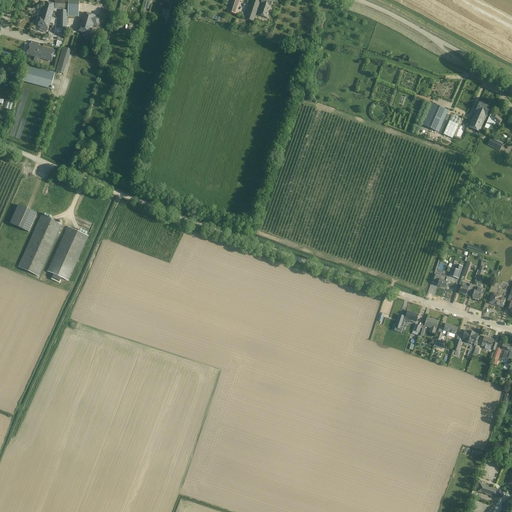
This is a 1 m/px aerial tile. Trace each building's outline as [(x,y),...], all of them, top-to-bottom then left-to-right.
[(142,13),(145,14),(146,9),(149,10),(151,0),(146,0),(146,1),(146,0),(144,4),(145,5),(142,13)] [(239,0),(229,0),(226,11),(234,14),(239,0)] [(260,0),(252,0),(251,4),(249,4),(248,9),(244,19),(253,22),(260,0)] [(273,2),(266,0),(262,0),(257,15),(267,19),(273,2)] [(68,10),(69,1),(66,1),(54,1),(54,5),(44,3),(38,27),(41,27),(40,31),(47,33),(48,29),(48,30),(50,23),(54,24),(55,18),(52,17),(54,9),(68,10)] [(79,2),(69,1),(68,10),(68,17),(79,17),(79,2)] [(68,11),(58,11),(57,29),(66,29),(66,25),(66,24),(67,24),(67,20),(68,11)] [(100,17),(84,13),(79,32),(90,35),(93,26),(97,27),(100,17)] [(137,26),(129,24),(128,31),(135,33),(137,26)] [(39,47),(40,44),(31,42),(30,45),(27,55),(35,57),(34,61),(39,62),(40,59),(52,62),(55,52),(39,47)] [(69,55),(62,52),(56,72),(63,74),(69,55)] [(55,75),(28,67),(24,82),(51,89),(55,75)] [(490,107),(479,103),(468,128),(479,133),(490,107)] [(448,111),(433,104),(423,126),(439,133),(448,111)] [(452,115),(443,135),(452,139),(461,119),(452,115)] [(495,117),(492,115),(489,118),(498,125),(502,121),(497,116),(495,117)] [(490,139),(487,145),(499,151),(503,145),(502,145),(490,139)] [(37,213),(18,205),(10,224),(29,232),(37,213)] [(62,225),(41,216),(18,267),(39,276),(62,225)] [(88,237),(67,228),(48,271),(68,281),(88,237)] [(452,268),(449,276),(458,279),(463,267),(457,265),(455,270),(452,268)] [(485,268),(480,266),(479,271),(478,271),(476,278),(481,280),(484,273),(483,272),(485,268)] [(436,274),(433,283),(438,285),(438,286),(445,288),(447,283),(448,279),(436,274)] [(461,288),(459,293),(466,295),(468,292),(471,293),(473,288),(473,286),(463,282),(461,288)] [(485,290),(477,288),(475,292),(474,292),(472,297),(480,300),(482,294),(484,294),(485,290)] [(501,296),(492,293),(489,303),(493,304),(493,303),(495,304),(494,305),(502,307),(505,300),(500,298),(501,296)] [(399,315),(395,328),(400,329),(402,330),(405,322),(409,323),(409,320),(416,323),(418,315),(414,314),(413,314),(407,312),(405,318),(404,317),(399,315)] [(432,321),(427,319),(424,326),(431,328),(429,332),(435,334),(439,322),(432,320),(432,321)] [(418,336),(420,331),(421,326),(415,324),(413,331),(412,334),(418,336)] [(455,334),(457,328),(446,324),(444,329),(444,330),(446,331),(445,335),(448,336),(449,332),(455,334)] [(465,331),(462,338),(477,343),(478,338),(477,338),(478,335),(475,334),(468,331),(468,332),(465,331)] [(493,340),(484,337),(481,346),(485,348),(486,345),(491,346),(493,340)] [(462,342),(457,340),(453,350),(458,352),(462,342)] [(502,350),(501,353),(504,354),(503,358),(509,360),(509,359),(511,359),(511,349),(511,347),(511,346),(503,344),(502,348),(501,350),(502,350)] [(510,394),(506,392),(501,408),(505,409),(507,401),(508,402),(510,394)] [(488,486),(480,483),(477,492),(481,493),(481,492),(485,494),(497,499),(499,493),(497,493),(498,490),(491,487),(491,488),(488,487),(488,486)] [(511,501),(507,500),(502,511),(510,511),(511,508),(511,501)]
